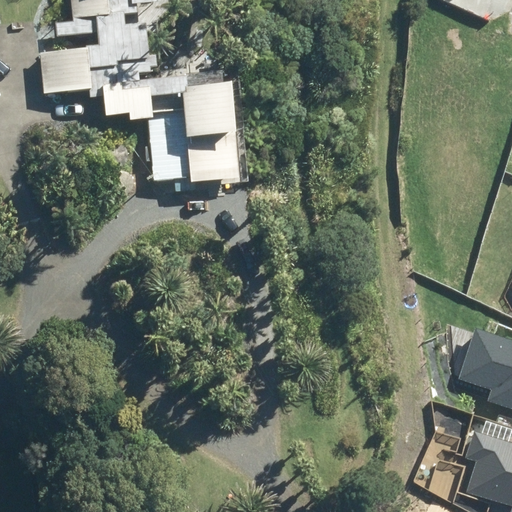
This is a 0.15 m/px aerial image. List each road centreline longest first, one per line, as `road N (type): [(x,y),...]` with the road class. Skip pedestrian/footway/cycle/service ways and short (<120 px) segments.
road 1 (track): [(0,333),(44,273),(120,228),(191,217),(234,240),(262,302),(277,397),(248,454),(286,511)]
road 2 (track): [(320,511),(362,431),(307,231),(299,90),(308,0)]
road 3 (track): [(363,511),(388,422),(380,180),(388,0)]
road 4 (track): [(248,454),(141,388),(44,273),(8,133),(15,47)]
